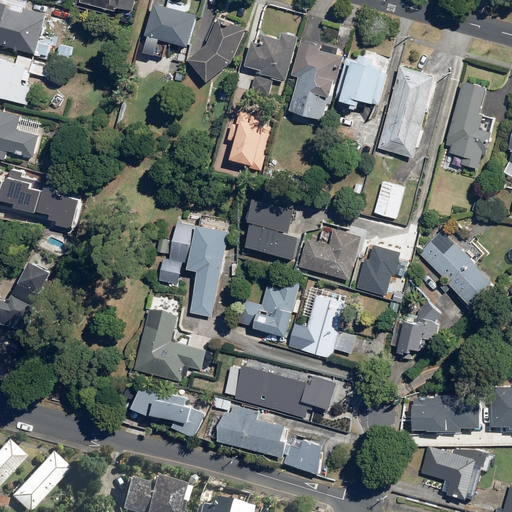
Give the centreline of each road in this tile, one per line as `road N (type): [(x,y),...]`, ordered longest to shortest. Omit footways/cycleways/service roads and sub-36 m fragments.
road 1 (residential): [(360,504),(0,407)]
road 2 (residential): [(382,0),(511,35)]
